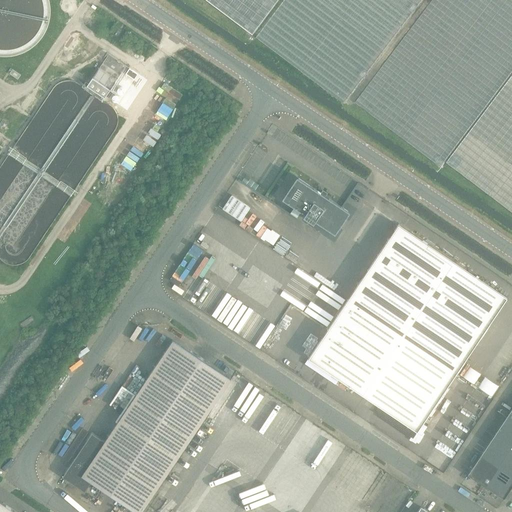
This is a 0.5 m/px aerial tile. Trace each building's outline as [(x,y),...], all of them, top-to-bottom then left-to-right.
[(50,20),(49,0),(0,0),(0,54),(18,55),(35,45),(46,31),(50,20)] [(277,0),(205,0),(252,35),(277,0)] [(283,0),(255,37),(343,104),(421,0),(283,0)] [(511,0),(432,0),(355,103),(437,164),(511,64),(511,0)] [(105,60),(85,89),(102,101),(126,66),(109,54),(107,56),(105,60)] [(129,68),(125,73),(134,79),(137,74),(129,68)] [(511,74),(445,163),(511,213),(511,74)] [(296,176),(315,186),(318,181),(293,167),(286,180),(292,183),(296,176)] [(314,221),(332,233),(347,211),(325,196),(327,194),(322,191),(320,193),(298,178),(283,201),(304,214),(303,217),(313,224),(314,221)] [(343,206),(347,201),(334,193),(331,198),(343,206)] [(232,194),(223,207),(241,220),(251,207),(232,194)] [(397,225),(308,358),(417,431),(506,298),(397,225)] [(276,230),(267,246),(316,274),(325,257),(276,230)] [(194,243),(189,251),(199,257),(204,249),(194,243)] [(183,282),(192,266),(183,261),(174,277),(183,282)] [(134,511),(141,511),(230,379),(172,340),(103,443),(81,476),(89,481),(134,511)] [(470,367),(465,377),(475,382),(480,372),(470,367)] [(503,499),(511,486),(511,407),(467,475),(503,499)] [(81,476),(103,443),(92,435),(89,439),(64,476),(84,490),(89,481),(81,476)] [(16,511),(0,501),(0,511),(16,511)]
